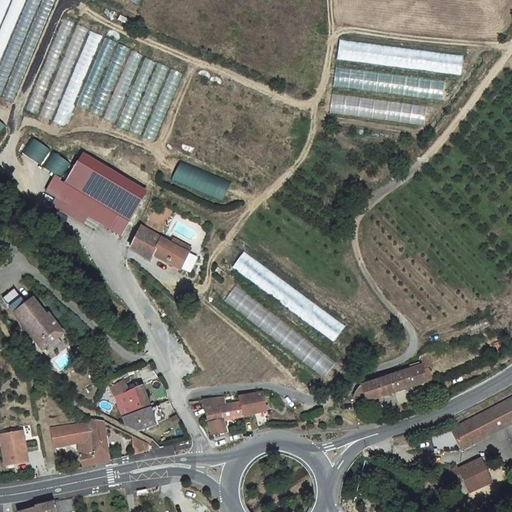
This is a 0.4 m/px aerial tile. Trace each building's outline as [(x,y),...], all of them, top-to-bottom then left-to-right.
[(0,0),(0,94),(15,101),(52,0),(0,0)] [(28,109),(39,113),(72,21),(62,17),(28,109)] [(339,38),(336,59),(461,76),(464,55),(339,38)] [(115,122),(141,54),(129,49),(102,118),(115,122)] [(140,134),(166,65),(157,62),(157,61),(144,56),(117,126),(140,134)] [(336,66),(333,87),(443,100),(446,80),(336,66)] [(171,68),(143,136),(154,141),(182,73),(171,68)] [(333,92),(330,114),(427,127),(429,105),(333,92)] [(29,138),(23,155),(41,162),(48,145),(29,138)] [(87,195),(119,214),(130,220),(147,191),(82,153),(65,182),(87,195)] [(172,179),(223,201),(231,182),(180,160),(172,179)] [(79,209),(87,195),(65,182),(52,175),(44,189),(57,196),(79,209)] [(111,228),(119,214),(87,195),(79,209),(89,215),(111,228)] [(79,209),(57,196),(52,204),(85,223),(89,215),(79,209)] [(119,214),(111,228),(122,235),(130,220),(119,214)] [(199,258),(142,229),(140,234),(136,241),(131,253),(151,264),(154,258),(181,272),(182,268),(192,274),(199,258)] [(244,252),(232,267),(333,342),(344,327),(244,252)] [(236,286),(224,301),(323,379),(335,364),(236,286)] [(24,302),(14,289),(1,298),(34,343),(55,327),(41,308),(38,310),(30,298),(24,302)] [(61,335),(55,327),(34,343),(40,350),(61,335)] [(422,375),(420,368),(395,376),(373,383),(361,385),(369,404),(395,396),(431,386),(427,373),(422,375)] [(122,381),(109,388),(113,398),(128,393),(122,381)] [(321,389),(314,383),(311,387),(318,393),(321,389)] [(369,404),(361,385),(357,388),(356,391),(354,394),(353,397),(354,399),(355,403),(356,406),(356,408),(369,404)] [(128,393),(113,398),(122,417),(133,414),(150,410),(148,405),(141,387),(128,393)] [(211,402),(203,403),(213,438),(227,436),(226,431),(225,422),(245,419),(269,414),(264,395),(241,401),(242,402),(226,408),(225,400),(211,402)] [(511,425),(511,400),(452,431),(462,452),(511,425)] [(133,414),(122,417),(125,426),(132,429),(136,431),(139,433),(156,427),(150,410),(133,414)] [(103,465),(111,463),(103,420),(99,419),(90,418),(90,419),(98,466),(103,465)] [(98,466),(90,419),(80,421),(84,442),(87,455),(82,456),(85,469),(88,468),(98,466)] [(247,428),(245,419),(225,422),(226,431),(247,428)] [(56,448),(80,444),(84,442),(80,421),(52,428),(54,437),(56,448)] [(0,437),(6,468),(28,464),(25,446),(22,446),(20,434),(0,437)] [(151,446),(137,439),(140,455),(152,453),(151,446)] [(486,473),(481,461),(459,470),(464,482),(486,473)] [(459,470),(444,472),(444,483),(464,482),(459,470)] [(491,484),(486,473),(464,482),(470,494),(491,484)] [(70,501),(55,504),(57,511),(74,511),(79,511),(75,500),(70,501)]
